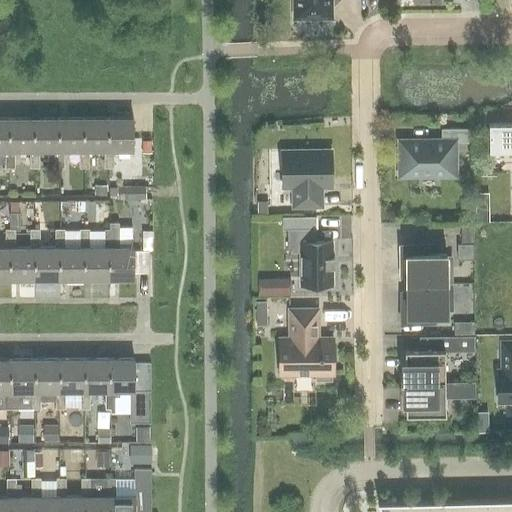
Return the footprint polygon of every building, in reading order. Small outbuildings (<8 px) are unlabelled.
[(296,0),(297,16),(331,16),(330,2),(332,0),(296,0)] [(485,114),(486,122),(511,120),(511,114),(511,113),(485,114)] [(9,150),(9,117),(0,117),(0,149),(6,150),(9,150)] [(34,149),(34,117),(9,117),(9,150),(6,150),(6,167),(15,167),(15,150),(31,149),(34,149)] [(59,149),(59,117),(34,117),(34,149),(31,149),(31,167),(40,167),(40,149),(55,149),(59,149)] [(84,149),(84,117),(59,117),(59,149),(55,149),(55,167),(64,167),(64,149),(80,149),(84,149)] [(109,149),(109,117),(84,117),(84,149),(80,149),(80,167),(89,167),(89,149),(105,149),(109,149)] [(134,117),(109,117),(109,149),(105,149),(105,167),(114,167),(114,149),(134,149),(134,117)] [(511,123),(490,124),(490,146),(490,151),(511,150),(511,123)] [(455,174),(455,141),(472,141),(472,128),(442,128),(442,141),(401,141),(401,156),(398,156),(398,172),(401,172),(401,175),(403,175),(403,178),(419,178),(419,175),(455,174)] [(152,138),(143,138),(143,151),(152,151),(152,138)] [(293,185),(294,206),(322,206),(322,185),(332,185),(332,151),(283,151),(283,185),(293,185)] [(58,194),(59,182),(46,182),(46,194),(58,194)] [(107,185),(95,185),(95,195),(107,195),(107,185)] [(146,199),(146,185),(117,185),(117,186),(110,186),(110,196),(118,196),(118,199),(146,199)] [(257,211),(267,211),(267,199),(257,199),(257,211)] [(86,202),(77,202),(77,211),(86,211),(86,202)] [(489,222),(489,209),(476,209),(476,222),(489,222)] [(10,212),(10,229),(15,229),(15,230),(20,230),(20,212),(10,212)] [(317,227),(317,216),(283,216),(283,228),(288,228),(288,252),(300,252),(301,284),(333,284),(333,267),(335,267),(335,257),(333,257),(333,241),(317,241),(317,227)] [(134,246),(120,246),(119,222),(109,222),(109,229),(105,229),(105,246),(108,246),(109,279),(134,278),(134,246)] [(474,243),(474,223),(461,223),(462,243),(474,243)] [(34,247),(31,247),(15,247),(15,230),(15,229),(10,229),(6,229),(6,247),(10,247),(10,279),(35,279),(34,247)] [(59,247),(56,247),(40,247),(40,229),(31,229),(31,247),(34,247),(35,279),(59,279),(59,247)] [(84,246),(80,246),(65,246),(65,229),(56,229),(56,247),(59,247),(59,279),(84,279),(84,246)] [(108,246),(105,246),(90,246),(89,229),(80,229),(80,246),(84,246),(84,279),(109,279),(108,246)] [(152,249),(152,237),(143,237),(143,249),(152,249)] [(433,244),(402,245),(402,268),(407,268),(407,283),(448,283),(448,281),(452,281),(452,256),(447,256),(447,253),(433,253),(433,244)] [(10,247),(6,247),(0,246),(0,278),(10,279),(10,247)] [(259,277),(258,294),(290,294),(290,277),(259,277)] [(448,285),(448,283),(407,283),(407,298),(402,299),(403,322),(434,322),(434,312),(448,312),(448,309),(452,309),(452,285),(448,285)] [(267,302),(257,302),(257,326),(267,326),(267,302)] [(319,339),(319,308),(290,308),(290,339),(280,339),(280,373),(317,372),(317,380),(333,380),(332,372),(334,372),(334,339),(319,339)] [(475,321),(455,322),(455,334),(475,333),(475,321)] [(446,381),(446,351),(475,351),(475,335),(421,336),(421,349),(403,349),(403,351),(405,351),(406,381),(403,381),(403,382),(446,381)] [(511,401),(511,341),(503,342),(503,370),(498,370),(499,402),(511,401)] [(10,391),(10,359),(0,358),(0,390),(7,391),(10,391)] [(35,391),(35,358),(10,359),(10,391),(7,391),(7,408),(16,408),(16,391),(32,391),(35,391)] [(60,391),(60,358),(35,358),(35,391),(32,391),(32,408),(41,408),(41,400),(56,400),(56,391),(60,391)] [(84,390),(84,358),(60,358),(60,391),(56,391),(56,400),(56,408),(65,408),(65,391),(81,390),(84,390)] [(109,390),(109,358),(84,358),(84,390),(81,390),(81,408),(90,408),(90,390),(106,390),(109,390)] [(151,362),(135,362),(135,358),(109,358),(109,390),(106,390),(106,408),(115,408),(115,396),(120,396),(120,390),(130,390),(130,422),(151,422),(151,362)] [(446,412),(446,381),(403,382),(403,383),(406,383),(406,413),(404,413),(404,414),(448,414),(448,412),(446,412)] [(476,381),(454,381),(454,395),(476,394),(476,381)] [(44,424),(44,440),(58,440),(58,424),(44,424)] [(19,427),(19,442),(23,442),(33,442),(33,426),(19,427)] [(70,427),(70,439),(82,439),(82,427),(70,427)] [(110,427),(98,427),(98,442),(110,442),(110,427)] [(149,427),(136,427),(136,441),(149,441),(149,427)] [(130,446),(130,462),(151,462),(151,446),(130,446)] [(11,449),(0,448),(0,462),(11,462),(11,449)] [(32,449),(22,449),(22,477),(33,477),(33,449),(32,449)] [(110,449),(103,449),(97,449),(97,465),(110,465),(110,463),(110,449)] [(110,463),(121,463),(121,449),(119,449),(110,449),(110,463)] [(35,511),(36,496),(32,496),(21,496),(21,484),(16,484),(16,478),(7,478),(7,496),(11,496),(10,511),(35,511)] [(60,511),(60,496),(57,496),(41,496),(41,478),(32,478),(32,496),(36,496),(35,511),(60,511)] [(85,511),(85,496),(82,496),(66,496),(66,478),(57,478),(57,496),(60,496),(60,511),(85,511)] [(106,496),(106,478),(82,478),(82,496),(85,496),(85,511),(110,511),(110,495),(106,496)] [(135,511),(135,495),(134,495),(116,495),(115,478),(106,478),(106,496),(110,495),(110,511),(135,511)] [(42,494),(56,494),(55,479),(41,480),(42,494)] [(10,511),(11,496),(7,496),(0,495),(0,511),(10,511)] [(511,511),(511,498),(379,502),(384,511),(511,511)]
